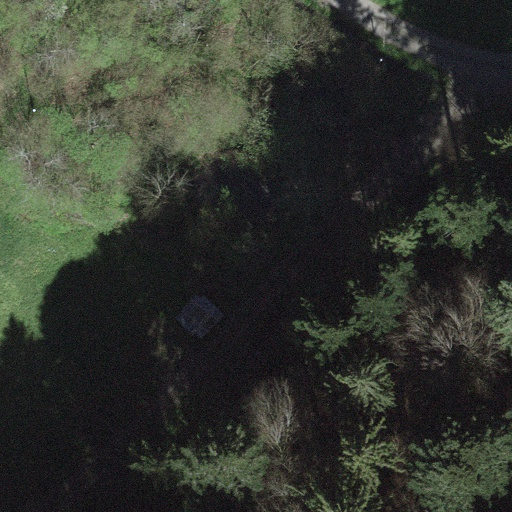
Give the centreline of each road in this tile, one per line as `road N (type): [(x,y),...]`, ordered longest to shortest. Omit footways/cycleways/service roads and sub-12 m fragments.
road 1 (track): [(484,66),(330,230),(35,511)]
road 2 (unclassified): [(347,0),(452,58),(511,68)]
